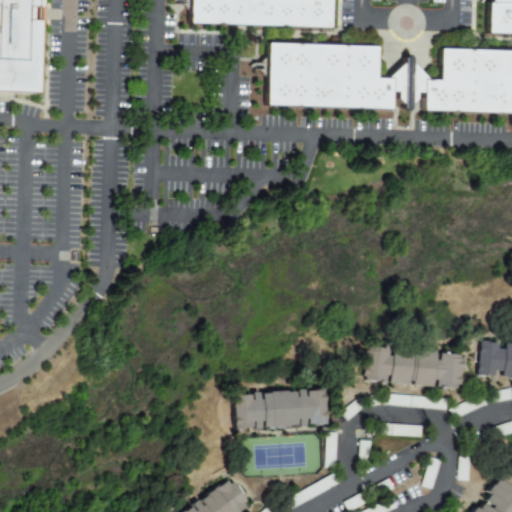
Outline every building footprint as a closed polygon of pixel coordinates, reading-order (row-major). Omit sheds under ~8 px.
[(0,0),(42,0),(42,93),(0,92),(0,0)] [(187,0),(324,0),(324,29),(187,25),(187,0)] [(488,0),(511,0),(511,34),(487,34),(488,0)] [(434,81),(435,49),(511,51),(511,115),(261,108),(263,44),(372,47),(371,79),(380,79),(404,57),(426,81),(434,81)] [(482,342),(511,344),(511,378),(480,376),(482,342)] [(367,347),(459,355),(456,389),(365,382),(367,347)] [(488,404),(509,399),(507,389),(486,394),(488,404)] [(229,398),(245,397),(259,397),(293,394),(306,393),(321,392),(323,423),(308,424),(294,426),(260,427),(247,428),(231,429),(229,398)] [(444,398),(383,396),(383,407),(443,409),(444,398)] [(482,406),(478,397),(449,410),(453,419),(482,406)] [(345,420),(358,409),(352,401),(339,413),(345,420)] [(511,432),(511,428),(511,423),(496,426),(498,436),(511,432)] [(333,433),(322,433),(321,464),(332,464),(333,433)] [(417,486),(428,490),(437,462),(427,458),(417,486)] [(475,511),(511,463),(511,511),(475,511)] [(283,500),(288,509),(333,484),(328,475),(283,500)] [(247,508),(241,511),(186,511),(229,482),(247,508)] [(385,511),(388,511),(384,502),(360,511),(385,511)]
